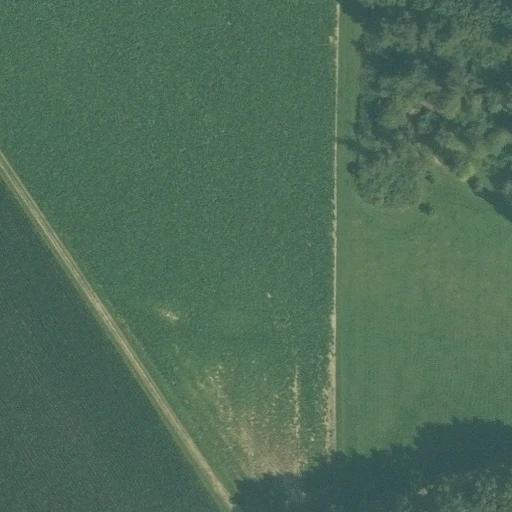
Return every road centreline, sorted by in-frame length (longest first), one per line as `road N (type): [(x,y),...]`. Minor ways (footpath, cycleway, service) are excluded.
road 1 (track): [(0,162),(157,409),(233,511)]
road 2 (track): [(392,511),(483,472),(511,469)]
